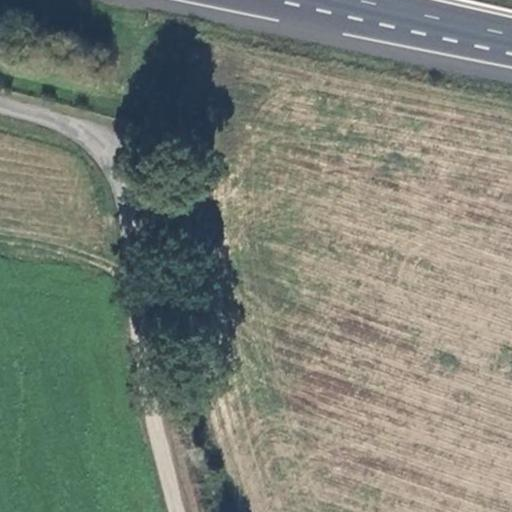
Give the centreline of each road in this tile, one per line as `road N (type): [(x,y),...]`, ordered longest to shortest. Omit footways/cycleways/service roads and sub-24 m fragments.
road 1 (unclassified): [(0,106),(74,130),(120,171),(153,414),(178,511)]
road 2 (trunk): [(368,0),(511,33)]
